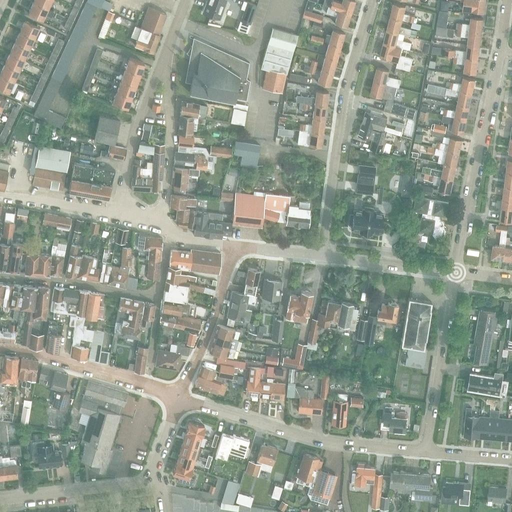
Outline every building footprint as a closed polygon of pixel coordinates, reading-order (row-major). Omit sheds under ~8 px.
[(78,9),(81,0),(76,0),(73,7),(78,9)] [(207,0),(203,12),(218,18),(224,0),(207,0)] [(323,0),(322,4),(350,14),(355,0),(354,0),(341,0),(341,3),(333,0),(323,0)] [(453,0),(467,2),(466,10),(484,12),(485,0),(453,0)] [(42,19),(48,8),(33,1),(28,13),(42,19)] [(94,11),(97,6),(86,1),(84,6),(94,11)] [(240,21),(249,24),(256,5),(246,2),(240,21)] [(105,31),(115,6),(108,3),(98,28),(105,31)] [(412,23),(416,24),(417,19),(414,18),(415,17),(410,15),(404,13),(405,6),(394,3),(390,17),(402,20),(412,23)] [(346,27),(350,14),(322,4),(322,5),(327,6),(325,13),(336,17),(334,24),(346,27)] [(449,21),(450,4),(439,4),(438,20),(449,21)] [(92,16),(94,11),(84,6),(82,11),(92,16)] [(73,20),(78,9),(73,7),(68,17),(73,20)] [(134,45),(152,52),(158,35),(165,14),(147,8),(140,28),(134,45)] [(313,20),(322,23),(320,22),(322,15),(304,10),(302,16),(313,20)] [(90,21),(92,16),(82,11),(79,16),(90,21)] [(87,26),(90,21),(79,16),(77,21),(87,26)] [(68,30),(73,20),(68,17),(63,27),(68,30)] [(400,27),(402,20),(390,17),(387,30),(399,33),(416,37),(417,31),(400,27)] [(458,23),(457,29),(481,32),(482,18),(470,17),(470,25),(458,23)] [(19,31),(34,38),(39,27),(25,20),(19,31)] [(320,30),(322,23),(313,20),(311,27),(320,30)] [(85,31),(87,26),(77,21),(74,27),(85,31)] [(82,36),(85,31),(74,27),(72,32),(82,36)] [(294,45),(297,35),(272,27),(268,43),(270,43),(263,68),(266,69),(261,88),(281,93),(286,73),(294,45)] [(43,34),(53,38),(55,34),(45,29),(43,34)] [(479,45),(481,32),(457,29),(456,36),(468,37),(467,44),(479,45)] [(328,43),(340,46),(344,33),(332,30),(328,43)] [(397,39),(399,33),(387,30),(384,43),(410,49),(411,43),(397,39)] [(29,49),(34,38),(19,31),(15,42),(29,49)] [(80,42),(82,36),(72,32),(70,37),(80,42)] [(58,39),(54,47),(59,50),(65,37),(61,35),(59,39),(58,39)] [(297,35),(294,45),(300,46),(303,36),(297,35)] [(246,78),(249,62),(193,37),(191,46),(190,46),(186,53),(189,56),(185,82),(191,83),(189,93),(208,96),(207,98),(215,100),(215,98),(234,101),(235,97),(246,99),(250,80),(246,78)] [(66,44),(77,48),(79,44),(69,39),(66,44)] [(24,59),(29,49),(15,42),(10,53),(24,59)] [(337,59),(340,46),(328,43),(325,56),(337,59)] [(410,50),(410,49),(384,43),(380,57),(397,61),(396,67),(409,71),(412,58),(400,55),(402,48),(410,50)] [(75,53),(77,48),(66,44),(64,48),(75,53)] [(478,59),(479,45),(467,44),(466,51),(443,48),(443,55),(454,56),(478,59)] [(54,60),(59,50),(54,47),(49,58),(54,60)] [(72,58),(75,53),(64,48),(62,53),(72,58)] [(93,57),(99,59),(102,50),(97,48),(93,57)] [(19,70),(24,59),(10,53),(5,63),(19,70)] [(70,62),(72,58),(62,53),(60,58),(70,62)] [(333,72),(337,59),(325,56),(321,69),(333,72)] [(476,73),(478,59),(454,56),(453,63),(465,64),(464,71),(476,73)] [(95,69),(99,59),(93,57),(90,67),(95,69)] [(125,69),(139,74),(143,63),(129,57),(125,69)] [(49,71),(54,60),(49,58),(44,69),(49,71)] [(68,67),(70,62),(60,58),(58,62),(68,67)] [(66,72),(68,67),(58,62),(55,67),(66,72)] [(0,74),(14,81),(19,70),(5,63),(0,73),(0,74)] [(64,77),(66,72),(55,67),(53,72),(64,77)] [(406,70),(395,67),(394,73),(404,76),(406,70)] [(377,68),(374,81),(386,84),(397,87),(399,87),(401,80),(387,77),(389,70),(377,68)] [(44,82),(49,71),(44,69),(39,79),(44,82)] [(135,85),(139,74),(125,69),(120,80),(135,85)] [(329,86),(333,72),(321,69),(317,83),(329,86)] [(85,79),(91,81),(94,73),(88,71),(85,79)] [(288,79),(306,83),(307,76),(290,73),(288,79)] [(0,87),(9,92),(14,81),(0,74),(0,87)] [(59,86),(62,81),(51,76),(49,82),(59,86)] [(446,81),(445,87),(449,88),(472,93),(475,80),(463,77),(461,85),(450,82),(446,81)] [(39,92),(44,82),(39,79),(34,90),(39,92)] [(87,91),(91,81),(85,79),(81,89),(87,91)] [(131,96),(135,85),(120,80),(116,91),(131,96)] [(391,85),(386,84),(374,81),(371,95),(393,100),(397,87),(391,85)] [(56,92),(59,86),(49,82),(46,87),(56,92)] [(292,90),(304,92),(305,86),(287,82),(286,88),(286,91),(292,92),(292,90)] [(54,98),(56,92),(46,87),(43,93),(54,98)] [(472,93),(449,88),(446,87),(445,94),(459,97),(457,104),(469,106),(472,93)] [(33,106),(39,92),(34,90),(28,104),(33,106)] [(300,102),(326,106),(328,92),(316,90),(314,104),(309,103),(309,97),(304,96),(303,102),(300,102)] [(127,108),(131,96),(116,91),(112,103),(127,108)] [(51,104),(54,98),(43,93),(40,99),(51,104)] [(48,110),(51,104),(40,99),(33,115),(48,110)] [(181,101),(179,114),(204,118),(205,118),(206,113),(207,105),(181,101)] [(324,119),(326,106),(300,102),(299,108),(314,110),(313,117),(324,119)] [(242,110),(247,111),(248,106),(233,103),(232,108),(242,110)] [(415,120),(417,111),(407,108),(393,103),(392,108),(385,106),(384,111),(404,117),(415,120)] [(466,120),(469,106),(457,104),(456,111),(444,108),(443,115),(466,120)] [(9,115),(15,117),(19,109),(13,106),(9,115)] [(49,122),(54,112),(48,110),(33,115),(49,122)] [(55,125),(59,115),(54,112),(49,122),(55,125)] [(362,124),(384,130),(387,118),(366,112),(362,124)] [(177,132),(177,133),(179,133),(191,135),(191,131),(196,131),(197,123),(204,124),(204,118),(179,114),(179,115),(177,132)] [(394,114),(391,118),(401,123),(403,119),(394,114)] [(14,120),(15,117),(9,115),(4,125),(10,128),(14,120)] [(59,115),(55,125),(60,128),(65,118),(59,115)] [(443,115),(441,121),(449,123),(448,130),(451,131),(463,133),(466,120),(443,115)] [(94,138),(113,143),(119,121),(100,116),(94,138)] [(322,133),(324,119),(313,117),(312,125),(300,123),(299,130),(322,133)] [(143,130),(150,133),(153,124),(145,122),(143,130)] [(435,123),(433,130),(445,132),(446,126),(435,123)] [(388,131),(384,130),(362,124),(358,135),(372,140),(369,149),(383,153),(385,144),(385,143),(388,131)] [(0,136),(5,139),(10,128),(4,125),(0,135),(0,136)] [(283,128),(277,127),(278,127),(276,140),(283,141),(285,128),(283,128)] [(321,146),(322,133),(299,130),(298,135),(303,136),(302,144),(321,146)] [(433,130),(432,136),(443,138),(444,137),(445,132),(433,130)] [(179,136),(178,145),(186,146),(192,146),(193,137),(179,136)] [(432,143),(432,147),(447,150),(459,153),(462,139),(450,137),(450,138),(444,137),(443,138),(442,142),(441,142),(441,143),(436,142),(436,144),(432,143)] [(152,153),(153,152),(154,144),(138,141),(136,150),(152,153)] [(240,166),(255,169),(259,147),(234,142),(232,154),(242,156),(240,166)] [(79,152),(92,154),(93,146),(81,144),(79,152)] [(109,155),(123,157),(125,147),(109,144),(108,144),(107,150),(100,149),(99,155),(108,157),(109,155)] [(159,152),(163,153),(164,145),(154,144),(153,152),(157,152),(157,150),(159,151),(159,152)] [(32,184),(62,189),(69,151),(39,145),(32,184)] [(174,152),(173,163),(193,165),(193,161),(195,161),(194,167),(205,168),(206,161),(215,162),(216,155),(209,154),(208,154),(205,148),(192,146),(186,146),(185,153),(174,152)] [(210,146),(209,154),(216,155),(230,157),(231,148),(210,146)] [(459,153),(432,147),(428,146),(426,153),(434,155),(435,154),(439,155),(438,162),(444,164),(456,166),(459,153)] [(161,191),(163,153),(159,152),(159,151),(157,150),(157,152),(153,152),(152,153),(153,153),(152,159),(153,159),(151,190),(161,191)] [(131,170),(130,188),(150,190),(152,172),(152,163),(146,162),(146,168),(139,168),(139,165),(140,160),(134,159),(133,162),(133,164),(131,170)] [(0,189),(3,190),(9,164),(0,162),(0,189)] [(109,184),(110,185),(114,170),(73,162),(68,190),(99,196),(99,197),(107,198),(109,191),(107,190),(109,184)] [(453,180),(456,166),(444,164),(443,170),(432,168),(431,168),(425,167),(424,173),(430,174),(430,175),(453,180)] [(357,183),(356,192),(371,194),(373,185),(371,185),(372,176),(374,176),(375,167),(359,165),(357,183)] [(171,177),(171,186),(185,187),(187,174),(198,175),(198,170),(172,167),(171,177)] [(411,195),(414,173),(404,171),(401,194),(411,195)] [(450,193),(453,180),(430,175),(429,181),(434,182),(433,184),(440,185),(439,190),(450,193)] [(413,190),(432,194),(434,187),(414,183),(413,190)] [(511,187),(504,186),(502,200),(511,200),(511,187)] [(220,200),(232,201),(233,193),(221,192),(220,200)] [(232,222),(232,223),(262,226),(263,217),(279,222),(286,223),(286,224),(295,225),(294,226),(299,226),(299,225),(308,226),(310,208),(308,208),(309,203),(299,202),(298,207),(298,205),(293,205),(294,196),(253,192),(253,195),(235,193),(232,222)] [(171,193),(169,208),(176,209),(175,212),(175,219),(177,219),(176,225),(186,226),(189,210),(189,208),(184,207),(184,205),(193,206),(195,204),(195,201),(193,199),(184,197),(185,195),(171,193)] [(430,214),(432,200),(416,197),(414,211),(423,213),(430,214)] [(430,214),(439,216),(446,217),(448,203),(432,200),(430,214)] [(500,214),(499,221),(511,223),(511,219),(511,200),(502,200),(500,214)] [(365,209),(362,209),(362,211),(353,210),(353,215),(350,214),(349,224),(351,224),(351,229),(359,230),(359,232),(371,234),(371,232),(380,233),(382,214),(374,212),(374,210),(372,210),(372,208),(365,207),(365,209)] [(0,268),(6,269),(10,236),(14,209),(5,208),(3,234),(5,234),(4,244),(0,243),(0,268)] [(189,210),(186,226),(194,227),(193,234),(206,235),(208,213),(189,210)] [(56,226),(59,215),(47,213),(45,224),(56,226)] [(208,213),(206,235),(221,237),(221,234),(230,235),(231,222),(213,220),(214,213),(208,213)] [(439,216),(430,214),(423,213),(422,218),(421,218),(418,234),(416,236),(415,240),(416,242),(419,243),(421,241),(421,235),(424,233),(424,232),(432,234),(435,237),(434,238),(440,239),(440,238),(444,235),(445,236),(446,230),(445,230),(443,227),(444,221),(443,221),(442,221),(440,221),(440,219),(439,217),(439,216)] [(59,215),(56,226),(69,228),(71,218),(59,215)] [(74,230),(80,232),(83,220),(76,219),(74,230)] [(88,232),(98,233),(99,224),(90,222),(88,232)] [(504,258),(506,237),(508,225),(497,224),(496,231),(503,232),(499,245),(493,244),(492,257),(504,258)] [(115,242),(125,244),(128,230),(117,228),(115,242)] [(137,236),(136,248),(148,249),(147,259),(159,260),(160,250),(160,247),(161,237),(137,236)] [(51,247),(50,253),(47,274),(59,275),(64,251),(58,250),(57,257),(54,256),(55,252),(56,252),(58,238),(53,237),(52,247),(51,247)] [(10,241),(6,269),(18,271),(20,258),(21,252),(22,243),(10,241)] [(69,255),(64,275),(75,277),(76,274),(77,272),(77,270),(77,269),(80,260),(78,260),(78,258),(80,259),(80,257),(79,257),(75,256),(77,246),(70,245),(70,244),(68,255),(69,255)] [(110,266),(106,283),(125,287),(129,266),(130,247),(121,247),(120,266),(119,266),(119,268),(110,266)] [(99,269),(98,281),(106,283),(110,264),(106,263),(108,249),(104,248),(102,263),(101,262),(99,269)] [(168,266),(168,267),(173,268),(180,269),(180,268),(189,269),(217,272),(218,272),(219,255),(191,252),(186,251),(170,249),(169,264),(169,266),(168,266)] [(21,252),(20,258),(25,259),(24,271),(47,273),(49,255),(26,252),(25,253),(21,252)] [(76,274),(75,277),(98,281),(99,269),(94,268),(97,258),(92,257),(81,255),(80,257),(80,259),(78,258),(78,260),(80,260),(77,269),(77,270),(77,272),(76,274)] [(158,279),(159,260),(147,259),(146,277),(158,279)] [(168,267),(166,280),(185,282),(185,277),(189,277),(188,279),(195,281),(196,276),(184,274),(180,273),(180,269),(173,268),(168,267)] [(243,293),(254,296),(259,271),(248,268),(243,293)] [(163,298),(163,299),(186,302),(188,286),(192,287),(192,289),(205,292),(206,287),(185,282),(166,280),(165,280),(164,289),(163,298)] [(262,298),(279,300),(282,282),(264,280),(262,298)] [(4,282),(0,309),(0,312),(12,314),(13,307),(9,306),(12,283),(4,282)] [(18,315),(19,307),(22,285),(13,284),(10,306),(14,306),(12,319),(17,319),(18,315)] [(22,285),(19,307),(26,308),(25,319),(31,320),(32,309),(35,286),(22,285)] [(32,317),(44,318),(48,286),(36,286),(32,317)] [(62,288),(53,287),(49,310),(75,313),(75,315),(69,315),(68,325),(73,325),(72,328),(82,329),(83,322),(84,317),(87,291),(78,290),(77,303),(60,301),(62,288)] [(78,290),(62,288),(60,301),(77,303),(78,290)] [(87,291),(84,317),(93,319),(96,319),(96,317),(102,318),(104,307),(98,306),(100,294),(87,291)] [(232,291),(227,316),(229,317),(227,324),(232,325),(234,318),(243,320),(246,309),(244,308),(245,303),(254,305),(256,297),(232,291)] [(288,310),(287,317),(293,319),(307,321),(308,316),(312,293),(301,291),(300,296),(290,294),(287,310),(288,310)] [(136,335),(138,323),(139,320),(142,302),(119,298),(113,330),(136,335)] [(422,348),(423,348),(431,302),(408,298),(400,345),(407,346),(404,365),(423,368),(425,355),(421,354),(422,348)] [(163,299),(161,311),(180,313),(181,307),(194,310),(195,305),(186,302),(163,299)] [(309,330),(306,348),(308,348),(306,359),(311,360),(313,352),(312,351),(313,349),(316,350),(317,343),(315,342),(317,332),(319,332),(322,331),(322,328),(321,326),(321,325),(337,328),(338,323),(342,303),(328,300),(328,301),(322,300),(320,313),(319,313),(318,319),(311,318),(309,330)] [(398,303),(397,303),(396,301),(392,300),(390,301),(389,301),(388,304),(383,303),(382,310),(379,309),(378,318),(370,317),(365,344),(373,345),(376,323),(385,325),(386,319),(395,321),(398,303)] [(139,320),(138,323),(147,325),(148,318),(151,318),(153,304),(143,302),(139,321),(139,320)] [(342,303),(338,323),(347,325),(347,328),(354,329),(358,306),(352,305),(352,303),(342,302),(342,303)] [(475,362),(487,364),(495,313),(481,310),(476,340),(479,340),(475,362)] [(160,316),(159,322),(196,330),(198,321),(199,318),(183,314),(182,315),(177,314),(177,315),(160,312),(160,316)] [(271,340),(281,341),(283,320),(274,319),(272,334),(271,340)] [(357,339),(364,340),(367,320),(360,319),(357,339)] [(29,344),(30,332),(31,323),(24,322),(22,343),(29,344)] [(90,345),(94,324),(83,322),(82,329),(72,328),(69,355),(85,359),(87,347),(90,345)] [(60,334),(56,334),(57,325),(48,324),(47,332),(46,332),(44,349),(58,352),(60,334)] [(99,350),(103,331),(98,330),(99,325),(94,324),(90,345),(87,359),(97,362),(106,364),(108,352),(108,353),(99,350)] [(214,333),(232,338),(234,329),(217,324),(214,333)] [(14,331),(0,328),(0,339),(13,341),(14,331)] [(30,332),(29,344),(28,348),(41,349),(42,334),(30,332)] [(229,347),(232,338),(214,333),(212,342),(229,347)] [(226,357),(229,347),(212,342),(209,352),(226,357)] [(284,357),(282,364),(302,368),(306,345),(298,343),(294,359),(284,357)] [(180,353),(188,355),(189,347),(177,345),(175,352),(158,349),(155,364),(159,365),(159,366),(166,368),(167,366),(177,369),(180,353)] [(265,354),(277,356),(278,349),(266,347),(265,354)] [(136,352),(134,370),(135,371),(144,373),(147,353),(138,352),(136,352)] [(0,355),(0,366),(3,367),(3,369),(0,369),(0,394),(4,395),(5,381),(16,382),(18,357),(0,355)] [(23,399),(25,386),(29,359),(20,358),(18,377),(22,378),(21,385),(19,399),(23,399)] [(29,359),(25,386),(29,386),(30,379),(35,379),(37,365),(38,360),(29,359)] [(218,375),(232,378),(234,366),(220,364),(218,375)] [(194,385),(217,393),(221,381),(215,379),(216,377),(217,373),(215,373),(216,371),(202,365),(194,385)] [(260,381),(260,371),(261,367),(249,366),(248,380),(247,380),(246,395),(259,396),(260,381)] [(40,371),(39,377),(51,380),(50,386),(56,388),(52,405),(65,408),(69,393),(63,391),(67,374),(41,367),(40,371)] [(467,391),(499,396),(502,379),(470,373),(467,391)] [(321,397),(327,397),(329,378),(323,377),(321,397)] [(272,382),(273,382),(273,378),(267,378),(267,382),(260,381),(259,396),(270,397),(272,382)] [(121,405),(124,406),(128,393),(87,380),(78,411),(89,414),(81,440),(86,441),(80,459),(92,463),(90,469),(105,473),(112,448),(110,448),(120,414),(118,413),(121,405)] [(285,383),(273,382),(272,382),(270,397),(284,399),(285,383)] [(287,383),(286,396),(294,397),(295,386),(295,384),(287,383)] [(298,411),(320,413),(321,398),(312,397),(313,390),(304,389),(304,387),(295,386),(294,397),(300,397),(298,411)] [(346,401),(347,394),(337,393),(336,408),(333,408),(331,424),(345,425),(346,409),(346,404),(363,406),(363,399),(352,398),(352,402),(346,401)] [(30,408),(23,407),(20,423),(27,424),(30,408)] [(478,437),(480,417),(471,416),(471,408),(466,407),(464,436),(478,437)] [(386,411),(385,424),(391,425),(390,430),(406,431),(407,418),(407,415),(405,413),(399,412),(398,414),(397,418),(393,417),(394,412),(392,412),(392,408),(386,408),(386,411)] [(492,438),(495,410),(490,409),(490,418),(480,417),(478,437),(492,438)] [(506,440),(508,419),(498,418),(499,410),(495,410),(492,438),(506,440)] [(200,422),(194,420),(193,422),(189,421),(185,432),(201,436),(204,425),(200,424),(200,422)] [(197,447),(201,436),(185,432),(182,442),(197,447)] [(221,434),(215,455),(225,458),(227,451),(246,457),(248,448),(246,447),(248,439),(233,434),(232,436),(222,433),(221,434)] [(43,441),(33,442),(34,454),(37,454),(39,467),(61,465),(59,450),(49,451),(49,446),(44,446),(43,441)] [(201,448),(197,447),(182,442),(179,452),(194,457),(198,458),(201,448)] [(259,467),(270,470),(276,448),(261,443),(256,459),(257,459),(256,463),(248,460),(245,472),(256,475),(259,467)] [(61,445),(62,456),(69,455),(68,444),(61,445)] [(10,446),(11,457),(21,455),(19,445),(10,446)] [(191,467),(194,457),(179,452),(176,462),(191,467)] [(298,473),(297,476),(311,481),(311,480),(315,482),(317,476),(319,469),(315,468),(318,458),(304,453),(302,461),(298,473)] [(2,457),(4,478),(17,476),(15,458),(9,459),(9,456),(2,457)] [(285,480),(290,463),(278,460),(273,477),(285,480)] [(188,477),(191,467),(176,462),(173,473),(179,475),(177,481),(192,486),(194,479),(188,477)] [(357,466),(355,483),(364,484),(364,482),(374,483),(375,474),(375,468),(364,466),(365,465),(359,464),(358,466),(357,466)] [(317,476),(315,482),(313,486),(310,485),(308,490),(329,497),(336,475),(319,469),(317,476)] [(409,494),(411,473),(391,472),(390,486),(398,487),(398,490),(403,490),(403,493),(409,494)] [(411,473),(409,494),(415,494),(415,493),(421,494),(420,497),(432,498),(433,487),(429,487),(430,475),(411,473)] [(459,504),(469,505),(470,493),(463,492),(463,484),(446,483),(445,497),(460,498),(459,504)] [(373,495),(371,507),(379,508),(380,496),(381,486),(374,486),(373,495)] [(488,500),(505,502),(506,488),(489,487),(488,500)] [(241,488),(239,497),(253,500),(255,490),(241,488)] [(287,505),(290,497),(283,495),(280,503),(287,505)] [(379,508),(379,509),(388,510),(389,497),(380,496),(379,508)]
